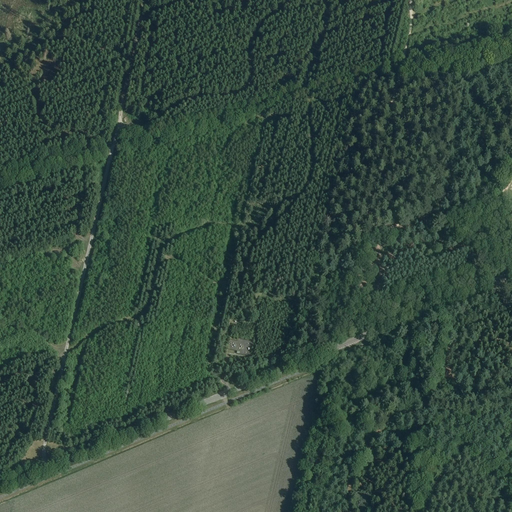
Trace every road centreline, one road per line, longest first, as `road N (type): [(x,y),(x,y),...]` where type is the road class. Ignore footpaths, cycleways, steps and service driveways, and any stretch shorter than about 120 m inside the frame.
road 1 (tertiary): [(0,488),(511,274)]
road 2 (track): [(305,93),(309,180),(250,248),(256,297)]
road 3 (track): [(112,148),(96,136),(60,140),(42,129),(11,28),(18,0)]
road 4 (track): [(431,511),(474,406),(422,402),(392,422)]
road 5 (track): [(505,188),(485,186),(355,240)]
road 6 (track): [(131,60),(80,42),(35,44),(0,73)]
